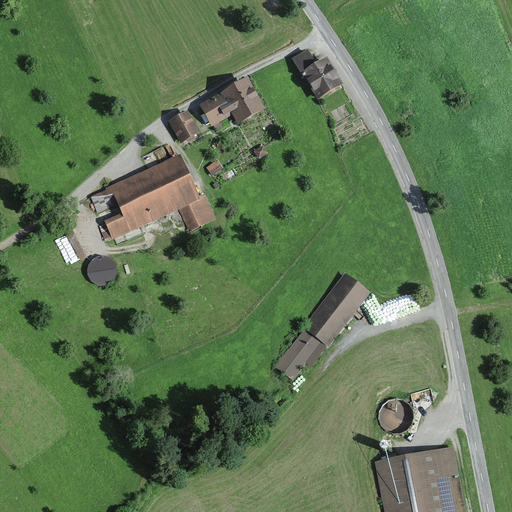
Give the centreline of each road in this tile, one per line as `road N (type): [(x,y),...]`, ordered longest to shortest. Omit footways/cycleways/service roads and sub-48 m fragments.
road 1 (tertiary): [(307,0),(396,158),(429,237),(487,511)]
road 2 (track): [(0,245),(209,98),(325,29)]
